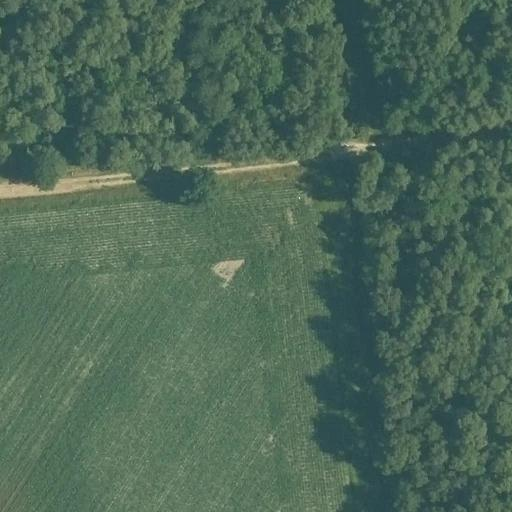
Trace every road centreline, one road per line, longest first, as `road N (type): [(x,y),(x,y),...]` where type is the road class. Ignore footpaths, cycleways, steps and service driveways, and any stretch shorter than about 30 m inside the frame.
road 1 (track): [(0,190),(353,151)]
road 2 (unclassified): [(353,151),(511,128)]
